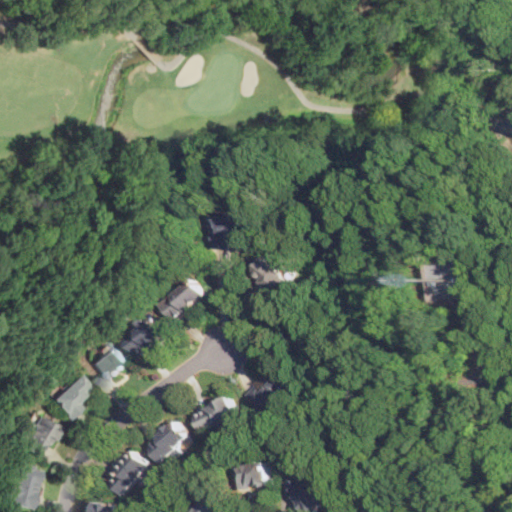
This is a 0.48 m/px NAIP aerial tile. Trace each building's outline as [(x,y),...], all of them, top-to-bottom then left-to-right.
[(253,214),(213,214),(214,245),(234,245),(234,238),(253,238),(253,214)] [(285,296),(299,274),(266,251),(251,273),(285,296)] [(431,293),(469,289),(466,258),(429,261),(431,293)] [(212,292),(199,275),(165,301),(178,318),(212,292)] [(174,336),(159,312),(138,324),(143,334),(134,339),(143,355),(174,336)] [(103,384),(135,360),(118,338),(86,362),(103,384)] [(247,396),(271,418),(296,393),(273,370),(247,396)] [(91,393),(71,373),(45,398),(65,418),(91,393)] [(196,410),(205,432),(243,417),(234,394),(196,410)] [(9,442),(40,458),(56,426),(26,410),(9,442)] [(197,441),(186,420),(151,438),(162,459),(197,441)] [(126,493),(156,463),(141,448),(111,478),(126,493)] [(0,503),(30,509),(37,467),(5,462),(0,491),(0,503)] [(239,462),(239,485),(272,485),(272,462),(239,462)] [(288,483),(310,511),(314,511),(330,500),(306,469),(288,483)] [(220,511),(226,501),(207,491),(195,511),(220,511)] [(126,511),(127,502),(101,500),(100,511),(126,511)]
